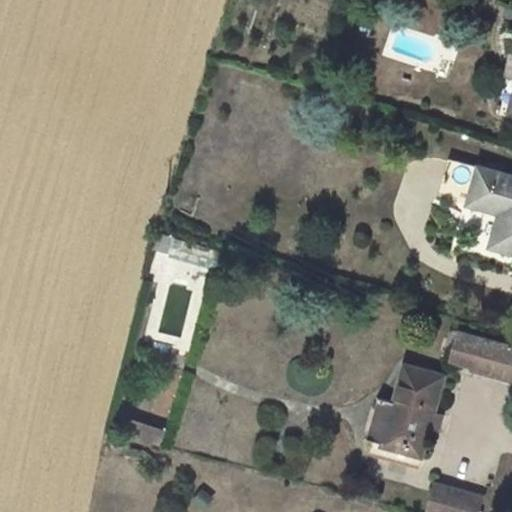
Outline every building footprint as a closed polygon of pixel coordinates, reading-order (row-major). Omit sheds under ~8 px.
[(360,36),(369,39),(373,27),(364,24),(360,36)] [(511,253),(511,177),(451,159),(439,196),(501,214),(493,247),(511,253)] [(223,252),(158,233),(154,250),(169,254),(168,259),(217,273),(223,252)] [(511,348),(462,335),(454,361),(476,367),(475,370),(511,380),(511,348)] [(424,458),(432,429),(437,412),(447,376),(406,365),(395,403),(379,398),(368,440),(382,444),(382,446),(424,458)] [(445,415),(437,412),(432,429),(440,431),(445,415)] [(166,431),(150,427),(147,440),(163,444),(166,431)] [(478,511),(482,500),(438,488),(432,511),(478,511)]
